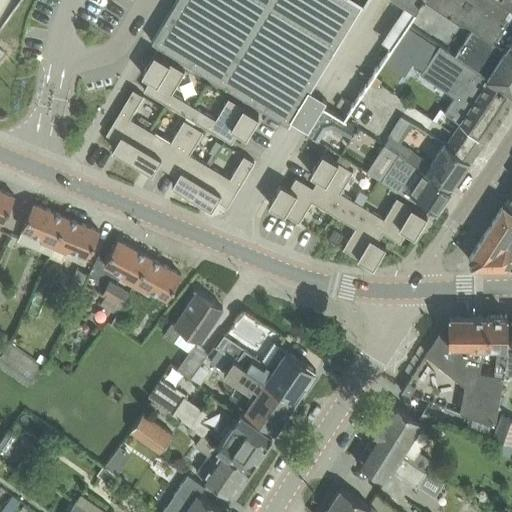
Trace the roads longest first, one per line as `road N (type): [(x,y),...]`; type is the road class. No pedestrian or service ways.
road 1 (tertiary): [(272,511),(410,290)]
road 2 (tertiary): [(225,246),(0,153)]
road 3 (tertiary): [(410,290),(334,284),(225,246)]
road 4 (residential): [(511,143),(410,290)]
road 5 (residential): [(225,246),(297,127)]
